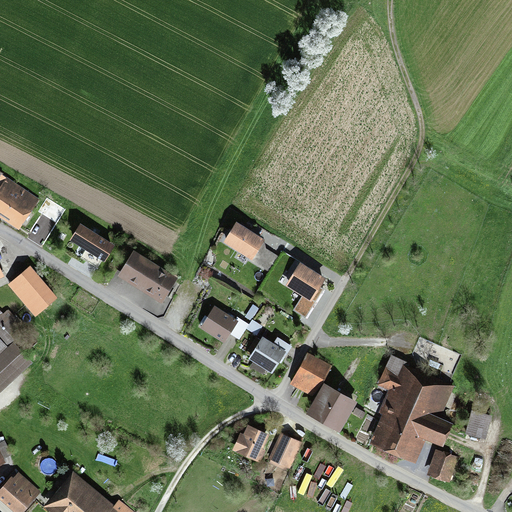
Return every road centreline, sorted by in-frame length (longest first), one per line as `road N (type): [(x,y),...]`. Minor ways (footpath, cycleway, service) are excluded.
road 1 (residential): [(273,402),(0,230)]
road 2 (track): [(389,0),(393,50),(418,115),(420,147),(345,277)]
road 3 (residential): [(476,511),(396,476),(273,402)]
road 4 (track): [(158,511),(205,439),(273,402)]
road 5 (residential): [(345,277),(273,402)]
